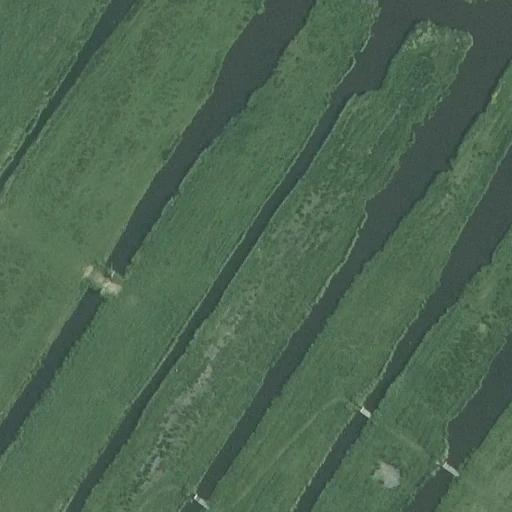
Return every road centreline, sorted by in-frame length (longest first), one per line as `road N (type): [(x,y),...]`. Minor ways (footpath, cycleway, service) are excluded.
road 1 (track): [(142,307),(0,509)]
road 2 (track): [(142,307),(0,217)]
